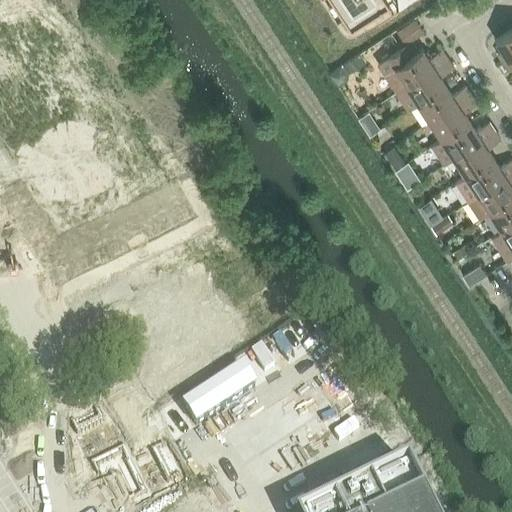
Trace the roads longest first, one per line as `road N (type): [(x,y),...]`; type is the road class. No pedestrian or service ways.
road 1 (residential): [(211,431),(316,364),(360,433),(255,500)]
road 2 (residential): [(86,511),(211,431)]
road 3 (residential): [(511,108),(467,45),(470,32),(511,4)]
